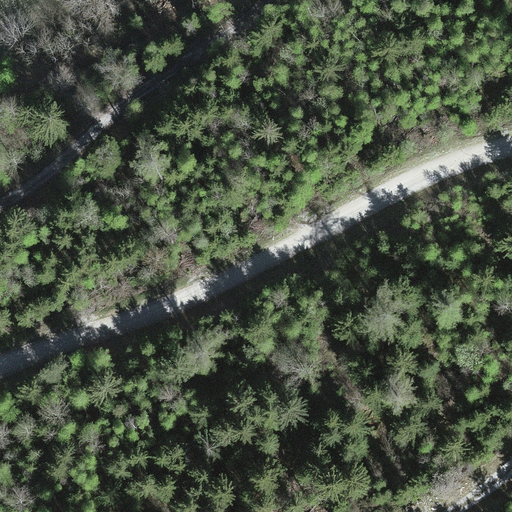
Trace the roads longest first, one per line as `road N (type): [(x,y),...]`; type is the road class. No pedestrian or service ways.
road 1 (track): [(511,146),(454,159),(397,186),(261,268),(0,368)]
road 2 (track): [(0,209),(263,0)]
